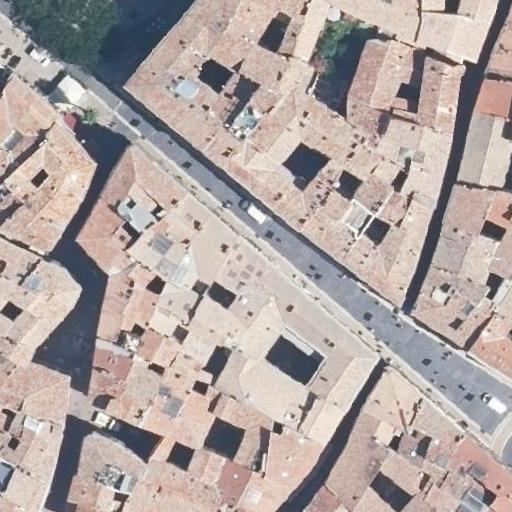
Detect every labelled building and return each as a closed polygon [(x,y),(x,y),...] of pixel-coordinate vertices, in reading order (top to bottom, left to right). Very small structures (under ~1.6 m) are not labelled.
[(236,66),(238,67),(240,64),(261,77),(263,76),(278,87),(282,80),(293,49),(303,24),(311,0),(196,0),(184,16),(172,30),(200,45),(211,51),(236,66)] [(332,0),(376,20),(410,35),(414,36),(411,43),(457,62),(461,59),(462,51),(474,56),(478,57),(493,12),(496,0),(311,0),(303,24),(293,49),(310,58),(322,27),(332,0)] [(511,7),(510,13),(487,70),(486,73),(511,77),(511,7)] [(168,112),(191,132),(200,121),(211,108),(214,104),(221,92),(221,87),(195,67),(211,51),(200,45),(172,30),(146,62),(131,81),(161,106),(168,112)] [(393,111),(405,114),(417,117),(428,120),(437,123),(449,128),(453,101),(453,99),(460,63),(461,59),(457,62),(411,43),(389,34),(368,34),(356,72),(348,92),(384,107),(393,111)] [(257,121),(225,161),(252,183),(266,194),(273,200),(303,225),(333,184),(333,182),(333,181),(335,176),(345,162),(363,137),(369,128),(360,122),(338,107),(324,98),(309,88),(320,64),(310,59),(310,58),(293,49),(282,80),(278,87),(285,91),(261,116),(257,121)] [(0,90),(11,74),(14,70),(0,60),(0,90)] [(238,67),(236,66),(221,87),(221,92),(214,104),(211,108),(200,121),(191,132),(202,141),(209,147),(225,161),(257,121),(241,108),(247,101),(261,116),(285,91),(278,87),(263,76),(261,77),(240,64),(238,67)] [(341,68),(320,64),(309,88),(324,98),(341,68)] [(0,220),(3,223),(25,198),(27,196),(13,183),(5,191),(0,186),(0,181),(6,176),(51,132),(48,128),(57,118),(62,112),(39,92),(15,71),(14,70),(11,74),(0,90),(0,220)] [(348,92),(356,72),(350,70),(346,82),(344,82),(340,95),(342,96),(338,107),(360,122),(369,128),(363,137),(409,169),(401,187),(412,192),(413,194),(436,203),(441,169),(442,166),(449,128),(437,123),(428,120),(417,117),(405,114),(393,111),(384,107),(348,92)] [(511,77),(486,73),(484,77),(482,83),(478,97),(471,121),(469,132),(463,157),(458,178),(498,185),(499,182),(504,184),(511,142),(511,77)] [(75,77),(53,87),(67,117),(89,106),(75,77)] [(257,121),(261,116),(247,101),(241,108),(257,121)] [(25,198),(68,220),(82,196),(89,178),(91,174),(96,159),(76,138),(57,118),(48,128),(51,132),(6,176),(0,181),(0,186),(5,191),(13,183),(27,196),(25,198)] [(303,225),(314,233),(340,253),(342,254),(369,275),(374,280),(400,299),(405,287),(412,274),(417,265),(418,262),(421,251),(425,237),(436,203),(413,194),(412,192),(401,187),(409,169),(363,137),(345,162),(363,175),(351,194),(333,181),(333,182),(333,184),(303,225)] [(123,204),(146,227),(148,224),(161,213),(154,206),(162,196),(172,204),(190,188),(163,166),(138,144),(137,143),(136,142),(134,142),(133,142),(132,143),(131,143),(130,143),(130,144),(104,190),(123,204)] [(363,175),(345,162),(335,176),(333,181),(351,194),(363,175)] [(498,185),(458,178),(455,189),(452,197),(446,217),(480,228),(486,213),(508,222),(511,213),(511,186),(503,185),(504,184),(499,182),(498,185)] [(148,224),(146,227),(141,232),(131,244),(159,265),(171,274),(190,243),(211,207),(200,198),(190,188),(172,204),(161,213),(148,224)] [(101,331),(124,339),(140,348),(153,353),(170,361),(172,361),(185,339),(175,334),(150,321),(155,310),(164,290),(162,289),(149,281),(159,265),(131,244),(141,232),(146,227),(123,204),(104,190),(82,230),(82,236),(112,268),(110,274),(108,286),(103,318),(101,331)] [(25,198),(3,223),(17,229),(43,242),(45,242),(53,243),(54,242),(54,241),(55,241),(58,236),(60,233),(68,220),(26,199),(25,198)] [(224,219),(211,207),(190,243),(171,274),(164,290),(155,310),(150,321),(175,334),(176,332),(173,330),(179,319),(187,323),(204,291),(193,284),(200,273),(200,272),(201,272),(202,272),(211,278),(214,274),(229,248),(228,246),(239,231),(224,219)] [(511,213),(508,222),(503,231),(501,234),(511,241),(511,213)] [(501,234),(480,228),(446,217),(439,239),(436,248),(432,261),(481,294),(455,336),(459,339),(469,347),(476,336),(496,305),(511,280),(511,272),(507,270),(493,293),(485,289),(490,282),(487,280),(492,264),(487,262),(501,234)] [(197,373),(210,379),(268,408),(276,413),(286,418),(326,440),(346,405),(361,382),(378,352),(354,330),(332,312),(266,255),(239,231),(228,246),(229,248),(214,274),(227,282),(238,290),(236,293),(229,305),(205,290),(204,291),(187,323),(191,325),(189,329),(185,339),(172,361),(178,364),(197,373)] [(0,270),(1,270),(1,269),(2,269),(22,279),(23,279),(24,279),(42,253),(0,232),(0,270)] [(511,241),(501,234),(487,262),(492,264),(507,270),(511,272),(511,241)] [(1,269),(1,270),(0,270),(0,329),(11,334),(36,342),(48,328),(67,307),(71,303),(81,285),(76,279),(67,267),(62,264),(57,259),(42,253),(24,279),(23,279),(22,279),(2,269),(1,269)] [(414,308),(455,336),(481,294),(432,261),(419,295),(414,308)] [(211,278),(205,290),(229,305),(236,293),(238,290),(227,282),(214,274),(211,278)] [(511,280),(496,305),(476,336),(469,347),(486,357),(498,366),(511,375),(511,280)] [(0,381),(16,362),(21,354),(30,357),(32,350),(35,343),(36,342),(11,334),(0,329),(0,381)] [(124,339),(101,331),(99,346),(96,362),(129,373),(140,348),(124,339)] [(140,418),(166,370),(149,362),(153,353),(140,348),(129,373),(96,362),(94,375),(94,378),(92,390),(95,396),(109,404),(111,405),(140,418)] [(0,381),(0,397),(4,399),(18,406),(24,408),(65,420),(67,401),(71,371),(30,357),(21,354),(16,362),(0,381)] [(178,364),(172,361),(170,361),(166,370),(140,418),(152,423),(163,428),(167,430),(169,429),(193,382),(197,373),(178,364)] [(409,425),(411,420),(410,420),(413,414),(424,391),(408,377),(393,364),(392,363),(391,363),(389,363),(388,363),(387,364),(386,364),(378,376),(372,383),(362,404),(409,425)] [(148,458),(133,487),(126,501),(124,508),(122,511),(268,511),(273,508),(301,475),(311,464),(314,459),(326,440),(286,418),(282,428),(274,426),(276,413),(268,408),(210,379),(208,385),(207,387),(193,382),(169,429),(167,430),(163,428),(159,436),(151,452),(148,458)] [(425,451),(444,460),(445,461),(466,428),(442,407),(424,391),(413,414),(410,420),(411,420),(434,430),(425,451)] [(0,422),(57,450),(60,439),(65,420),(24,408),(18,406),(14,414),(1,407),(4,399),(0,397),(0,422)] [(396,446),(437,473),(444,460),(425,451),(434,430),(411,420),(409,425),(362,404),(358,414),(356,420),(382,437),(386,439),(388,440),(395,430),(402,434),(396,446)] [(333,466),(326,478),(325,479),(351,504),(358,511),(429,511),(439,502),(426,494),(437,473),(396,446),(388,440),(386,439),(382,437),(356,420),(350,435),(342,449),(333,466)] [(0,422),(0,451),(18,461),(35,470),(49,479),(50,477),(53,468),(57,450),(0,422)] [(133,487),(148,458),(124,441),(122,440),(96,427),(86,431),(84,447),(81,466),(81,469),(133,487)] [(491,499),(505,511),(511,511),(511,467),(503,460),(495,453),(466,428),(445,461),(464,471),(468,465),(492,484),(497,489),(491,499)] [(0,511),(37,511),(40,504),(49,479),(35,470),(18,461),(0,451),(0,511)] [(505,511),(491,499),(497,489),(492,484),(468,465),(464,471),(445,461),(444,460),(437,473),(426,494),(439,502),(429,511),(505,511)] [(106,504),(124,508),(126,501),(133,487),(81,469),(79,468),(76,483),(73,496),(106,504)] [(312,511),(342,511),(351,504),(325,479),(314,494),(305,505),(312,511)] [(122,511),(124,508),(106,504),(73,496),(70,505),(68,511),(122,511)]
